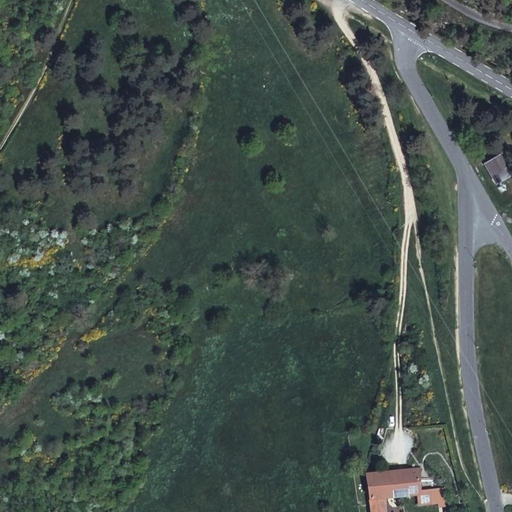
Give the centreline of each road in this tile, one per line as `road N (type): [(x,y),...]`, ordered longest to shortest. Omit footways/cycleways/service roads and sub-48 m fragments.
road 1 (residential): [(468,186),(473,408),(496,511)]
road 2 (residential): [(409,31),(404,67),(468,186)]
road 3 (track): [(77,0),(35,96),(0,151)]
